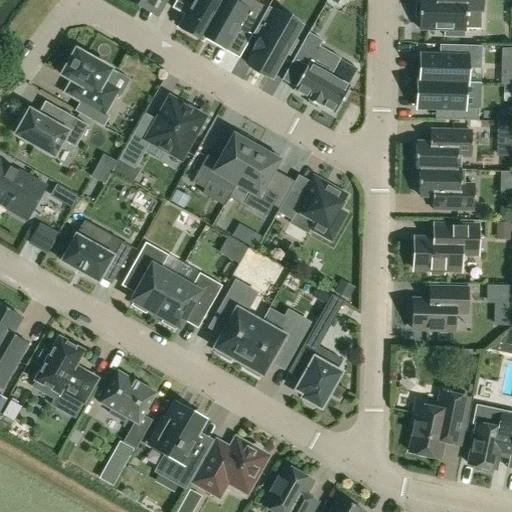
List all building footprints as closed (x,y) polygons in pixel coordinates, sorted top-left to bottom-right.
[(224,1),(223,0),(222,0),(186,0),(193,4),(179,27),(202,40),(204,37),(204,36),(224,1)] [(204,36),(204,37),(226,49),(236,32),(246,37),(264,5),(254,0),(240,0),(237,5),(228,0),(223,0),(224,1),(204,36)] [(482,0),(419,0),(420,3),(416,3),(415,18),(419,18),(419,29),(444,30),(444,37),(464,38),(464,30),(465,30),(465,11),(483,11),(482,0)] [(254,53),(247,65),(271,78),(284,55),(288,57),(296,44),(292,42),(294,39),(270,25),(278,12),(268,7),(251,37),(259,41),(252,52),(254,53)] [(322,42),(308,34),(292,62),(305,69),(293,91),(308,100),(307,102),(319,108),(320,107),(335,115),(351,87),(310,64),(322,42)] [(418,81),(418,82),(467,83),(467,69),(481,70),(482,46),(447,45),(447,57),(420,56),(420,82),(418,81)] [(503,85),(511,85),(511,48),(504,49),(503,85)] [(130,80),(117,73),(76,49),(70,59),(67,57),(59,70),(63,72),(61,75),(71,81),(65,92),(65,93),(80,102),(104,116),(117,93),(121,96),(130,80)] [(467,83),(418,82),(417,109),(443,109),(443,120),(478,121),(478,109),(464,109),(465,84),(467,84),(467,83)] [(170,98),(146,140),(181,160),(204,118),(170,98)] [(21,124),(16,135),(54,156),(63,141),(75,148),(88,126),(64,112),(56,126),(29,110),(28,113),(24,111),(18,122),(21,124)] [(511,121),(497,121),(496,144),(511,144),(511,121)] [(416,170),(420,170),(461,171),(461,170),(461,156),(471,156),(472,132),(430,131),(430,144),(416,143),(416,170)] [(231,193),(257,147),(253,145),(255,142),(240,133),(238,137),(234,134),(218,162),(207,156),(192,182),(204,189),(209,181),(231,193)] [(143,145),(131,138),(119,159),(132,166),(143,145)] [(266,153),(257,147),(231,193),(236,185),(250,193),(244,204),(266,217),(278,196),(264,188),(280,160),(276,159),(278,156),(268,149),(266,153)] [(18,171),(17,171),(16,172),(10,169),(11,167),(9,167),(9,168),(0,162),(0,189),(13,197),(11,200),(10,200),(8,203),(10,204),(8,207),(26,218),(44,187),(18,173),(18,171)] [(432,209),(450,210),(474,210),(474,186),(464,185),(465,170),(461,170),(461,171),(420,170),(419,196),(433,196),(432,209)] [(511,171),(500,171),(500,183),(511,183),(511,171)] [(277,213),(291,221),(289,224),(307,234),(311,228),(330,239),(344,214),(337,210),(345,196),(332,189),(330,193),(311,183),(302,199),(289,192),(277,213)] [(56,233),(38,223),(27,243),(45,253),(56,233)] [(239,224),(232,236),(254,249),(261,237),(239,224)] [(478,226),(434,226),(434,240),(414,239),(413,269),(430,270),(430,274),(444,274),(444,270),(461,270),(461,253),(478,254),(478,226)] [(120,269),(132,248),(111,236),(103,251),(76,235),(71,244),(67,241),(59,256),(63,258),(61,261),(98,282),(109,263),(120,269)] [(248,248),(228,237),(219,253),(239,265),(248,248)] [(147,310),(155,315),(175,278),(160,270),(168,256),(145,243),(131,267),(145,275),(131,301),(134,302),(132,306),(145,314),(147,310)] [(175,278),(155,315),(163,319),(161,323),(175,330),(177,327),(180,328),(194,303),(208,310),(222,286),(199,273),(191,287),(175,278)] [(232,358),(239,362),(260,323),(245,314),(250,306),(257,293),(246,287),(235,281),(219,309),(233,316),(215,348),(217,349),(215,353),(230,361),(232,358)] [(494,304),(511,303),(511,285),(487,285),(486,303),(494,304)] [(413,300),(412,329),(454,330),(455,313),(467,313),(467,288),(430,288),(429,301),(413,300)] [(311,363),(296,390),(304,394),(302,398),(305,399),(306,404),(313,408),(318,406),(321,408),(340,373),(338,372),(343,361),(329,353),(319,347),(330,326),(344,302),(331,295),(298,355),(311,363)] [(2,353),(22,319),(0,306),(0,389),(2,391),(18,362),(2,353)] [(276,332),(260,323),(239,362),(246,366),(244,369),(259,378),(261,374),(263,375),(279,346),(293,353),(310,323),(298,317),(288,311),(281,323),(276,332)] [(509,354),(511,338),(511,326),(489,349),(509,354)] [(32,387),(54,399),(55,400),(61,390),(84,403),(97,379),(74,367),(82,352),(59,338),(51,353),(43,349),(35,363),(43,368),(32,387)] [(143,416),(156,393),(117,371),(99,403),(111,410),(109,414),(124,422),(126,418),(135,423),(124,442),(136,449),(152,421),(143,416)] [(438,392),(435,409),(415,405),(411,426),(415,427),(409,452),(439,458),(443,442),(459,445),(468,399),(451,395),(452,391),(442,389),(441,393),(438,392)] [(13,422),(21,408),(10,402),(2,416),(13,422)] [(160,464),(189,481),(203,455),(192,449),(197,439),(194,438),(202,425),(193,420),(196,416),(188,411),(189,409),(178,403),(177,405),(175,404),(165,421),(163,420),(149,445),(165,454),(160,464)] [(511,441),(511,412),(493,409),(490,427),(477,424),(469,465),(479,467),(481,470),(488,471),(490,469),(494,470),(501,440),(511,441)] [(268,457),(262,454),(261,448),(256,445),(250,446),(235,438),(230,449),(216,441),(192,482),(219,498),(226,485),(245,496),(268,457)] [(309,511),(298,506),(312,482),(285,466),(263,505),(275,511),(309,511)] [(177,511),(193,511),(202,497),(190,491),(177,511)] [(363,511),(364,511),(339,497),(330,511),(363,511)]
